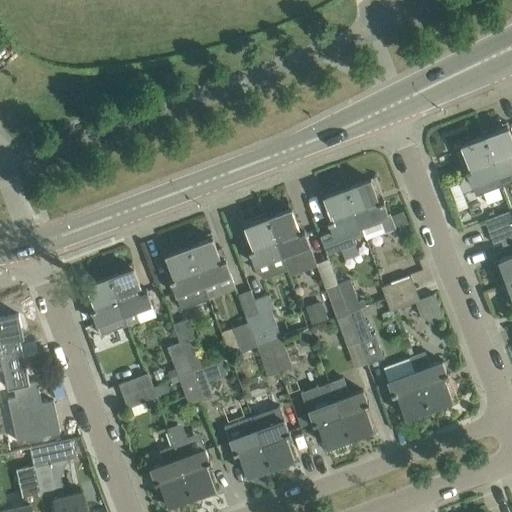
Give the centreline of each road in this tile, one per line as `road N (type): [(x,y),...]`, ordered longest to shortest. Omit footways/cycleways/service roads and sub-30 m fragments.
road 1 (tertiary): [(34,246),(390,110)]
road 2 (unclassified): [(502,418),(390,110)]
road 3 (unclassified): [(129,511),(34,246)]
road 4 (unclassified): [(502,418),(250,511)]
road 5 (unclassified): [(376,511),(511,460)]
road 6 (tertiary): [(390,110),(499,56)]
